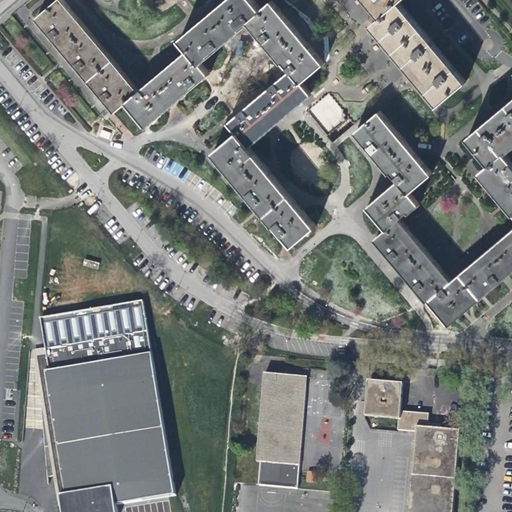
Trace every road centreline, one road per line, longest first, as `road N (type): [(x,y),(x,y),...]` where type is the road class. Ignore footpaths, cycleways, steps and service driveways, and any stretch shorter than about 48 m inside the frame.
road 1 (residential): [(80,169),(165,266),(210,299),(283,329),(421,342)]
road 2 (residential): [(421,342),(343,321),(282,280),(201,202),(110,146)]
road 3 (residential): [(258,219),(188,138),(110,146)]
